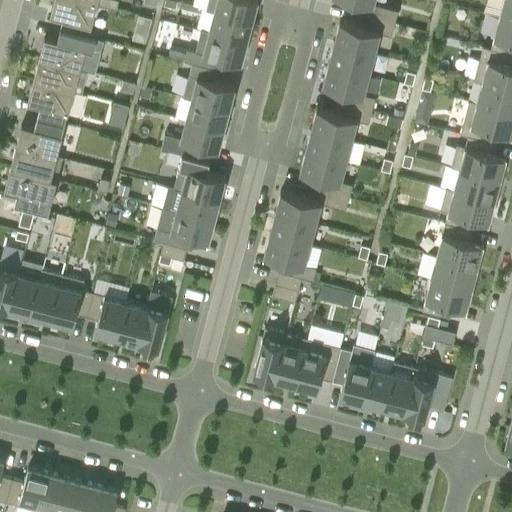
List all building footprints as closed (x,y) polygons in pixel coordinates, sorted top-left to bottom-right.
[(63,16),(60,27),(87,34),(90,23),(91,23),(96,2),(89,0),(53,0),(50,13),(63,16)] [(208,0),(206,7),(251,19),(255,0),(208,0)] [(368,15),(395,22),(398,9),(373,2),(373,0),(356,0),(371,4),(368,15)] [(511,0),(502,0),(499,14),(511,17),(511,0)] [(245,40),(251,19),(206,7),(206,8),(215,11),(210,30),(201,28),(245,40)] [(136,24),(148,28),(151,16),(139,13),(136,24)] [(511,17),(499,14),(491,46),(511,52),(511,17)] [(334,41),(374,51),(379,32),(391,35),(395,22),(368,15),(365,26),(340,19),(334,41)] [(84,45),(87,34),(60,27),(58,38),(45,34),(39,56),(79,67),(80,67),(85,45),(84,45)] [(245,40),(201,28),(195,50),(187,48),(184,59),(192,61),(216,67),(224,70),(227,58),(240,62),(245,40)] [(374,51),(334,41),(328,62),(368,73),(374,51)] [(482,79),(511,86),(511,52),(491,46),(483,44),(474,78),(482,80),(482,79)] [(74,89),(81,92),(87,69),(80,67),(79,67),(39,56),(33,78),(74,89)] [(183,95),(192,98),(193,97),(228,106),(234,84),(213,79),(216,67),(192,61),(183,95)] [(368,73),(328,62),(323,84),(348,91),(345,101),(372,109),(375,95),(363,92),(368,73)] [(403,81),(412,83),(415,71),(407,69),(403,81)] [(425,75),(422,87),(430,89),(433,78),(425,75)] [(68,110),(74,89),(33,78),(27,100),(40,103),(38,113),(37,113),(37,114),(62,121),(64,121),(65,120),(64,120),(67,110),(68,110)] [(123,78),(121,87),(133,90),(135,81),(123,78)] [(476,101),(511,110),(511,86),(482,79),(482,80),(477,100),(476,101)] [(143,84),(140,94),(150,97),(153,87),(143,84)] [(192,98),(187,118),(223,127),(228,106),(193,97),(192,98)] [(460,132),(468,134),(496,141),(499,130),(511,134),(511,130),(511,110),(476,101),(477,100),(469,98),(460,132)] [(113,99),(108,120),(124,124),(129,103),(113,99)] [(368,121),(372,109),(345,101),(342,112),(317,106),(311,127),(351,138),(356,118),(368,121)] [(19,123),(14,143),(16,143),(55,153),(61,132),(59,131),(62,121),(37,114),(35,114),(32,126),(19,123)] [(161,147),(169,149),(169,148),(201,156),(203,145),(217,149),(223,127),(187,118),(182,136),(165,131),(161,147)] [(351,138),(311,127),(305,149),(346,160),(351,138)] [(459,166),(500,177),(506,155),(493,152),(496,141),(468,134),(465,145),(457,142),(451,165),(459,167),(459,166)] [(410,140),(407,151),(415,153),(418,142),(410,140)] [(63,155),(55,153),(16,143),(10,165),(57,177),(63,155)] [(179,164),(174,185),(218,197),(224,175),(207,170),(210,159),(201,156),(169,148),(169,149),(166,161),(179,164)] [(322,188),(349,196),(352,182),(340,179),(346,160),(305,149),(300,171),(325,178),(322,188)] [(413,154),(405,152),(402,163),(410,166),(413,154)] [(380,168),(389,171),(393,158),(384,156),(380,168)] [(51,198),(57,177),(10,165),(5,187),(17,190),(15,201),(41,208),(44,196),(51,198)] [(453,188),(494,199),(500,177),(459,166),(459,167),(454,188),(453,188)] [(101,175),(97,188),(106,190),(109,177),(101,175)] [(127,194),(130,184),(120,181),(117,191),(127,194)] [(183,188),(178,208),(213,218),(218,197),(183,187),(174,185),(173,186),(183,188)] [(445,221),(473,228),(476,217),(488,221),(494,199),(453,188),(454,188),(446,186),(440,208),(448,210),(445,221)] [(275,211),(315,221),(320,202),(346,208),(349,196),(322,188),(319,199),(281,189),(275,211)] [(23,208),(21,216),(32,219),(34,211),(23,208)] [(207,239),(213,218),(178,208),(172,230),(157,226),(154,238),(164,240),(187,246),(193,248),(196,236),(207,239)] [(114,224),(117,213),(108,210),(105,222),(114,224)] [(315,221),(275,211),(269,233),(310,243),(315,221)] [(32,219),(21,216),(19,223),(30,226),(32,219)] [(436,253),(477,264),(483,242),(470,239),(473,228),(445,221),(436,253)] [(17,228),(15,236),(27,239),(29,231),(17,228)] [(304,263),(310,243),(269,233),(264,254),(289,261),(286,272),(301,276),(313,279),(317,266),(304,263)] [(187,246),(164,240),(161,252),(172,255),(184,258),(187,246)] [(367,257),(370,245),(361,243),(358,255),(367,257)] [(379,249),(376,261),(385,263),(388,251),(379,249)] [(172,255),(161,252),(159,260),(170,263),(172,255)] [(431,275),(471,286),(477,264),(436,253),(431,275)] [(0,304),(10,307),(19,270),(22,261),(0,255),(0,304)] [(19,270),(10,307),(30,312),(39,276),(19,270)] [(275,282),(298,288),(301,276),(286,272),(278,270),(275,282)] [(60,281),(50,318),(72,324),(76,311),(87,314),(93,290),(82,287),(84,278),(62,272),(60,281)] [(453,304),(465,308),(471,286),(431,275),(422,308),(450,315),(453,304)] [(39,276),(30,312),(50,318),(60,281),(39,276)] [(295,299),(298,288),(275,282),(272,293),(295,299)] [(367,286),(365,293),(373,295),(374,288),(367,286)] [(95,330),(117,335),(127,299),(93,290),(87,314),(98,317),(95,330)] [(352,302),(360,304),(363,293),(355,291),(352,302)] [(148,304),(127,299),(117,335),(138,341),(148,304)] [(169,310),(148,304),(138,341),(159,346),(169,310)] [(438,325),(440,317),(429,314),(426,322),(438,325)] [(342,342),(346,328),(314,320),(310,334),(342,342)] [(426,322),(423,334),(452,342),(455,330),(426,322)] [(265,325),(253,371),(274,377),(287,331),(265,325)] [(308,336),(287,331),(274,377),(296,382),(308,336)] [(433,345),(435,337),(423,334),(421,342),(433,345)] [(341,345),(308,336),(296,382),(317,388),(321,376),(332,379),(341,345)] [(361,399),(370,363),(349,357),(340,394),(361,399)] [(381,405),(403,411),(415,365),(393,359),(391,368),(381,405)] [(361,399),(381,405),(391,368),(370,363),(361,399)] [(403,411),(425,416),(437,370),(415,365),(403,411)] [(0,498),(6,500),(12,476),(1,473),(4,459),(0,457),(0,498)] [(12,476),(6,500),(40,509),(50,471),(28,465),(24,479),(12,476)] [(50,511),(63,511),(73,477),(50,471),(40,509),(50,511)] [(87,511),(95,483),(73,477),(63,511),(87,511)] [(95,483),(87,511),(123,511),(125,506),(114,503),(118,489),(95,483)]
